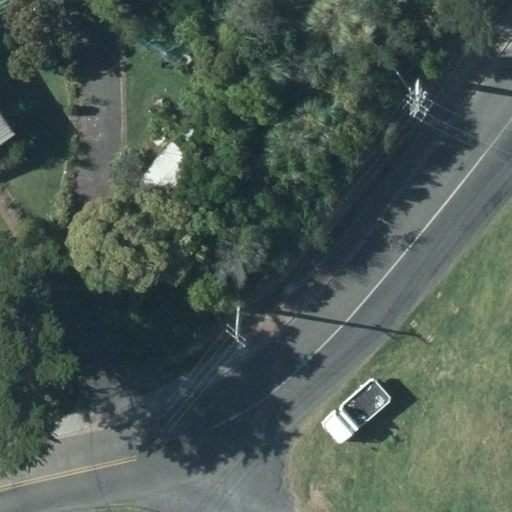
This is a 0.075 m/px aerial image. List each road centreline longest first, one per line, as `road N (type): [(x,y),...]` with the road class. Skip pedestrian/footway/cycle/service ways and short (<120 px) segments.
road 1 (tertiary): [(195,437),(246,412),(312,355),(495,138)]
road 2 (tertiary): [(0,488),(195,437)]
